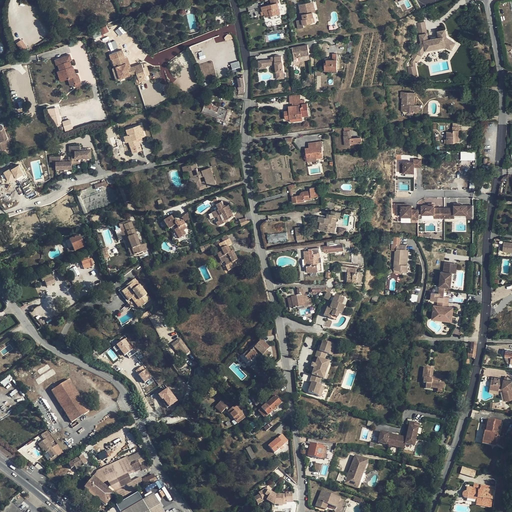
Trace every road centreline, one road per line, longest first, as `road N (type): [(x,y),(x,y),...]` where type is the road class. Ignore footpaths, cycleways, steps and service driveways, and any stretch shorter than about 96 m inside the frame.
road 1 (residential): [(428,511),(482,340),(502,122),(486,0)]
road 2 (residential): [(244,139),(278,316),(300,511)]
road 3 (residential): [(0,286),(42,343),(116,379),(189,511)]
road 4 (residential): [(0,213),(61,185),(244,139)]
